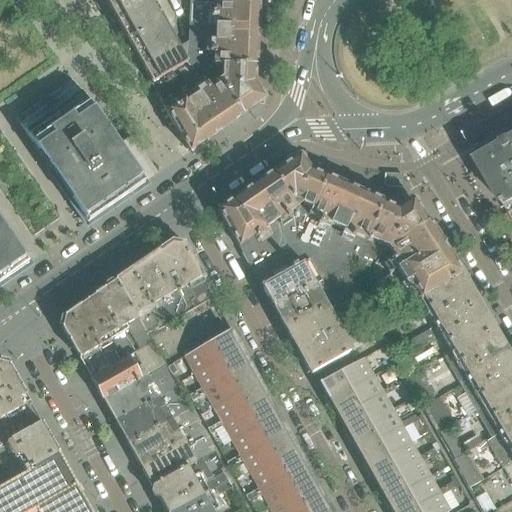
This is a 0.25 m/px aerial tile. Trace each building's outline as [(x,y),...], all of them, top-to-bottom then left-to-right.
[(102,0),(108,11),(127,0),(102,0)] [(117,25),(153,5),(149,0),(127,0),(108,11),(117,25)] [(125,40),(161,20),(153,5),(117,25),(125,40)] [(256,45),(257,6),(256,6),(211,5),(209,29),(214,29),(226,30),(226,37),(241,37),(241,44),(256,45)] [(133,54),(169,34),(161,20),(125,40),(133,54)] [(255,69),(256,45),(241,44),(241,37),(226,37),(226,30),(214,29),(213,43),(209,43),(208,56),(212,56),(212,68),(221,68),(253,69),(255,69)] [(141,69),(177,49),(169,34),(133,54),(141,69)] [(150,85),(183,66),(186,65),(177,49),(141,69),(150,85)] [(202,125),(207,121),(199,110),(205,106),(193,89),(187,84),(194,76),(197,73),(195,72),(184,68),(152,88),(189,154),(211,138),(202,125)] [(253,85),(253,69),(221,68),(212,68),(211,80),(218,83),(219,84),(253,85)] [(242,117),(241,116),(219,84),(218,83),(211,80),(197,73),(194,76),(200,84),(193,89),(205,106),(199,110),(207,121),(202,125),(211,138),(242,117)] [(146,183),(108,129),(104,128),(71,81),(15,120),(48,167),(47,168),(47,171),(84,226),(146,183)] [(263,101),(253,85),(219,84),(241,116),(263,101)] [(511,142),(498,151),(492,154),(477,163),(507,213),(511,210),(511,142)] [(352,208),(359,193),(324,178),(324,179),(309,173),(299,157),(273,175),(295,210),(297,213),(296,242),(317,252),(321,244),(325,230),(327,231),(334,216),(340,219),(347,205),(352,208)] [(284,252),(279,227),(289,220),(287,216),(295,210),(273,175),(272,174),(217,212),(251,272),(284,253),(284,252)] [(401,176),(385,175),(384,187),(401,188),(401,176)] [(366,241),(381,205),(382,203),(359,193),(352,208),(347,205),(340,219),(334,216),(327,231),(325,230),(321,244),(357,260),(366,241)] [(387,249),(426,223),(412,201),(396,211),(381,205),(366,241),(387,249)] [(0,284),(30,263),(0,220),(0,284)] [(460,275),(448,256),(427,223),(426,223),(387,249),(394,259),(382,266),(389,277),(396,271),(404,284),(404,285),(410,295),(414,292),(418,300),(460,275)] [(212,299),(182,246),(171,244),(115,283),(136,321),(144,333),(146,337),(212,299)] [(273,311),(325,281),(312,259),(293,268),(284,253),(251,272),(260,289),(273,311)] [(327,309),(362,290),(364,289),(352,269),(326,283),(325,281),(273,311),(285,333),(327,309)] [(492,329),(461,276),(460,275),(418,300),(425,313),(433,325),(434,328),(406,344),(411,353),(433,341),(430,336),(437,332),(450,354),(492,329)] [(136,321),(115,283),(63,318),(61,329),(76,356),(96,344),(109,337),(112,341),(119,337),(123,345),(122,346),(124,349),(128,356),(129,357),(151,345),(144,333),(136,321)] [(350,324),(348,321),(372,307),(362,290),(327,309),(285,333),(297,353),(350,324)] [(397,302),(390,292),(383,297),(389,307),(397,302)] [(309,376),(381,337),(382,337),(397,328),(383,304),(360,317),(365,328),(359,332),(357,328),(353,329),(350,324),(297,353),(309,376)] [(511,390),(511,364),(507,356),(492,329),(450,354),(450,355),(443,359),(475,414),(511,390)] [(193,375),(238,350),(233,342),(235,341),(231,332),(229,333),(228,333),(184,358),(193,375)] [(102,402),(163,367),(151,345),(129,357),(128,356),(124,349),(115,354),(103,361),(85,372),(102,402)] [(391,355),(390,353),(387,348),(382,351),(386,358),(391,355)] [(203,392),(247,367),(242,358),(244,357),(240,349),(238,350),(193,375),(201,389),(194,393),(197,399),(205,395),(203,392)] [(85,372),(103,361),(98,352),(80,363),(85,372)] [(325,404),(372,378),(362,360),(318,385),(324,396),(322,398),(325,404)] [(40,424),(8,366),(0,364),(0,409),(5,418),(16,438),(40,424)] [(176,374),(172,366),(167,369),(171,377),(176,374)] [(212,409),(257,384),(252,375),(254,374),(249,366),(247,367),(203,392),(205,395),(212,409)] [(114,424),(176,389),(172,383),(163,367),(102,402),(114,424)] [(436,397),(422,373),(409,381),(423,406),(436,397)] [(337,419),(382,394),(380,392),(372,378),(325,404),(329,411),(332,409),(337,419)] [(222,426),(266,400),(261,392),(263,391),(259,383),(257,384),(212,409),(220,423),(213,427),(216,433),(223,429),(222,426)] [(397,390),(394,384),(387,388),(390,393),(397,390)] [(391,411),(384,397),(390,393),(387,388),(380,392),(382,394),(337,419),(343,430),(341,431),(344,438),(391,411)] [(126,444),(187,410),(176,389),(114,424),(126,444)] [(453,462),(468,490),(506,469),(511,464),(511,390),(475,414),(490,440),(464,456),(454,462),(453,462)] [(197,399),(194,393),(188,397),(191,403),(197,399)] [(231,442),(276,417),(271,409),(273,407),(268,399),(266,400),(222,426),(223,429),(231,442)] [(445,410),(438,399),(426,406),(432,417),(445,410)] [(0,435),(4,443),(16,438),(5,418),(0,409),(0,435)] [(138,466),(200,432),(187,410),(126,444),(138,466)] [(356,453),(401,428),(399,425),(391,411),(344,438),(348,444),(350,443),(356,453)] [(240,459),(285,434),(280,425),(282,424),(278,416),(276,417),(231,442),(239,456),(232,460),(235,466),(242,462),(240,459)] [(416,423),(413,417),(406,421),(409,427),(416,423)] [(410,444),(402,431),(409,427),(406,421),(399,425),(401,428),(356,453),(362,463),(359,465),(363,471),(410,444)] [(57,454),(47,435),(42,434),(40,429),(41,425),(40,424),(16,438),(4,443),(15,461),(17,460),(26,474),(58,456),(57,455),(57,454)] [(216,433),(213,427),(207,430),(210,436),(216,433)] [(464,456),(448,429),(439,434),(454,462),(464,456)] [(195,463),(212,454),(200,432),(138,466),(150,488),(186,468),(195,464),(195,463)] [(250,476),(294,451),(290,442),(291,441),(287,433),(285,434),(240,459),(242,462),(250,476)] [(420,461),(418,458),(410,444),(363,471),(367,478),(369,476),(375,486),(420,461)] [(259,493),(304,467),(299,459),(301,458),(296,450),(294,451),(250,476),(258,490),(251,494),(254,500),(261,496),(259,493)] [(435,456),(432,451),(425,454),(428,460),(435,456)] [(429,478),(421,464),(428,460),(425,454),(418,458),(420,461),(375,486),(381,497),(378,498),(382,505),(429,478)] [(0,487),(0,511),(31,511),(35,510),(35,511),(89,511),(58,456),(26,474),(15,480),(10,470),(3,474),(9,483),(0,487)] [(235,466),(232,460),(225,464),(229,470),(235,466)] [(269,509),(313,484),(308,475),(310,474),(306,466),(304,467),(259,493),(261,496),(269,509)] [(224,474),(220,467),(213,471),(216,478),(224,474)] [(214,511),(216,511),(211,502),(232,490),(223,474),(209,483),(213,491),(207,494),(197,476),(192,479),(186,468),(150,488),(163,511),(214,511)] [(389,511),(407,511),(439,495),(437,492),(429,478),(382,505),(386,511),(388,510),(389,511)] [(302,511),(323,501),(318,492),(320,491),(315,483),(313,484),(269,509),(270,511),(302,511)] [(454,490),(450,484),(444,488),(447,493),(454,490)] [(448,511),(440,497),(447,493),(444,488),(437,492),(439,495),(407,511),(448,511)] [(494,511),(496,511),(486,493),(473,500),(480,511),(494,511)] [(254,500),(251,494),(244,497),(248,503),(254,500)] [(328,511),(327,509),(329,508),(325,500),(323,501),(302,511),(328,511)]
